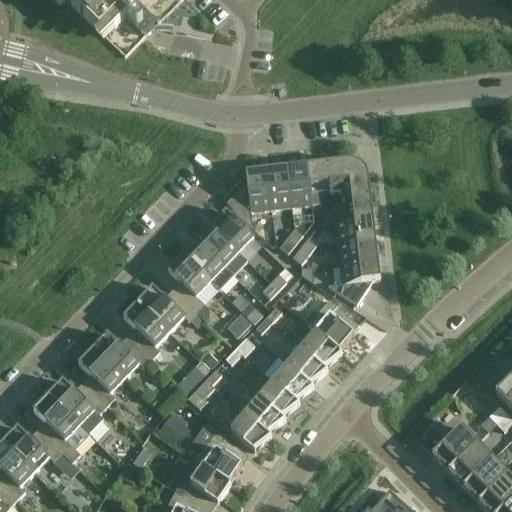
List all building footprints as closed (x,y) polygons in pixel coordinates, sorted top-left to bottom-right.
[(51,0),(60,8),(65,2),(125,61),(184,0),(51,0)] [(351,166),(347,166),(307,171),(312,209),(321,208),(320,198),(341,196),(344,217),(334,219),(335,228),(373,223),(369,183),(368,180),(367,177),(365,174),(363,172),(360,170),(357,168),(354,167),(351,166)] [(307,171),(287,173),(291,212),(312,209),(307,171)] [(271,214),(291,212),(287,173),(267,176),(271,214)] [(251,217),(271,214),(267,176),(246,178),(247,186),(227,207),(252,232),(251,217)] [(138,202),(148,216),(157,210),(146,195),(138,202)] [(211,230),(239,257),(254,242),(226,215),(211,230)] [(125,220),(115,233),(126,241),(136,228),(125,220)] [(305,221),(305,234),(322,235),(323,221),(305,221)] [(335,228),(337,248),(376,244),(373,223),(335,228)] [(248,266),(239,257),(211,230),(197,245),(234,281),(248,266)] [(294,233),(287,243),(295,249),(303,240),(294,233)] [(323,278),(332,278),(331,241),(322,241),(323,278)] [(287,243),(279,252),(288,259),(295,249),(287,243)] [(307,243),(300,253),(308,260),(316,250),(307,243)] [(337,248),(340,268),(378,264),(376,244),(337,248)] [(197,245),(183,260),(211,287),(220,295),(234,281),(197,245)] [(300,253),(293,262),(301,269),(308,260),(300,253)] [(184,290),(176,298),(197,318),(205,310),(196,301),(211,287),(183,260),(168,275),(184,290)] [(378,264),(340,268),(342,289),(327,290),(328,292),(356,310),(372,286),(380,285),(378,264)] [(314,271),(301,273),(302,281),(315,290),(314,271)] [(279,279),(270,288),(278,295),(286,287),(279,279)] [(270,288),(262,296),(270,304),(278,295),(270,288)] [(138,306),(170,337),(184,322),(189,327),(197,318),(176,298),(168,306),(152,291),(138,306)] [(308,330),(315,336),(341,359),(342,358),(340,357),(354,340),(352,339),(359,330),(337,311),(330,304),(308,330)] [(139,336),(131,345),(152,365),(160,356),(155,352),(170,337),(138,306),(123,321),(139,336)] [(249,307),(240,316),(246,321),(254,329),(260,322),(262,320),(255,313),(249,307)] [(276,312),(266,322),(271,328),(282,317),(276,312)] [(241,320),(229,333),(238,342),(250,329),(241,320)] [(266,322),(255,333),(261,339),(271,328),(266,322)] [(294,347),(301,353),(327,375),(328,375),(324,372),(341,359),(315,336),(307,345),(301,340),(294,347)] [(93,353),(125,384),(139,369),(144,373),(152,365),(131,345),(123,353),(107,338),(93,353)] [(246,343),(235,354),(241,359),(244,362),(255,351),(246,343)] [(94,383),(86,391),(107,412),(115,403),(110,399),(125,384),(93,353),(78,368),(94,383)] [(310,388),(327,375),(301,353),(293,361),(287,356),(280,363),(287,369),(313,391),(314,391),(310,388)] [(235,354),(225,364),(231,370),(241,359),(235,354)] [(208,357),(200,365),(209,374),(217,366),(208,357)] [(287,369),(273,385),(299,408),(300,407),(296,405),(313,391),(287,369)] [(216,374),(206,385),(212,390),(222,379),(216,374)] [(511,382),(495,398),(511,414),(511,382)] [(183,384),(177,390),(187,399),(192,393),(183,384)] [(48,400),(80,430),(94,416),(99,420),(106,412),(107,412),(86,391),(78,400),(62,385),(48,400)] [(206,385),(187,404),(199,414),(208,406),(205,403),(214,393),(211,390),(212,390),(206,385)] [(259,402),(285,424),(286,424),(282,421),(299,408),(273,385),(259,402)] [(41,438),(62,458),(72,468),(80,459),(75,455),(90,440),(80,430),(48,400),(33,415),(49,430),(41,438)] [(238,413),(245,418),(271,441),(271,440),(268,437),(285,424),(259,402),(251,411),(245,405),(238,413)] [(499,411),(489,421),(496,429),(506,419),(499,411)] [(173,417),(160,435),(173,445),(186,427),(173,417)] [(254,454),(271,441),(245,418),(237,428),(230,422),(224,429),(255,456),(255,455),(254,454)] [(511,424),(506,419),(496,429),(504,436),(511,427),(511,424)] [(3,446),(35,477),(49,462),(54,467),(62,458),(41,438),(33,446),(18,431),(3,446)] [(432,461),(448,477),(477,447),(461,431),(447,446),(436,435),(421,449),(432,461)] [(210,460),(203,471),(230,489),(231,489),(229,488),(248,461),(217,434),(203,455),(210,460)] [(0,480),(0,488),(17,505),(25,496),(20,492),(35,477),(3,446),(0,449),(0,472),(4,477),(0,480)] [(448,477),(463,492),(492,463),(477,447),(448,477)] [(138,458),(132,466),(140,472),(146,464),(138,458)] [(463,492),(478,508),(507,478),(492,463),(463,492)] [(196,466),(175,496),(183,500),(182,500),(202,511),(215,511),(218,508),(230,489),(203,471),(196,466)] [(128,472),(123,482),(133,488),(139,477),(128,472)] [(478,508),(482,511),(503,511),(511,504),(511,482),(507,478),(478,508)] [(0,511),(9,511),(17,505),(0,488),(0,511)] [(368,511),(367,511),(408,511),(389,494),(372,511),(368,511)] [(202,511),(182,500),(183,500),(175,496),(166,511),(202,511)]
